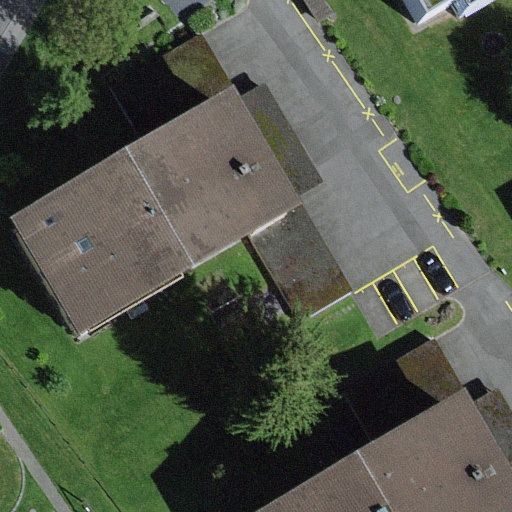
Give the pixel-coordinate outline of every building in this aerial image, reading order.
[(321,0),(300,0),(316,23),(331,14),(321,0)] [(394,0),(414,34),(452,12),(457,22),(495,0),(394,0)] [(196,31),(114,88),(128,107),(165,81),(176,97),(201,79),(221,66),(196,31)] [(239,94),(221,66),(201,79),(217,105),(287,217),(299,210),(331,190),(262,80),(239,94)] [(217,105),(0,235),(69,349),(254,237),(287,217),(217,105)] [(287,217),(254,237),(309,328),(354,302),(299,210),(287,217)] [(428,329),(343,382),(356,404),(396,380),(406,396),(431,380),(452,368),(428,329)] [(470,396),(452,368),(431,380),(448,407),(511,509),(511,410),(494,382),(470,396)] [(511,511),(511,509),(448,407),(273,511),(511,511)]
